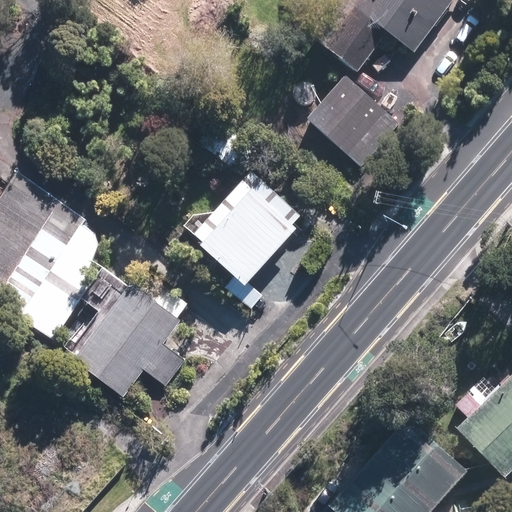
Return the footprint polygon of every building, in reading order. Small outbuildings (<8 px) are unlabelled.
[(334,0),(303,44),(352,80),(382,38),(404,53),(441,0),(334,0)] [(397,127),(339,79),(301,124),(359,173),(397,127)] [(214,120),(194,147),(222,168),(242,141),(214,120)] [(189,255),(237,297),(291,236),(286,231),(297,219),(245,173),(184,243),(192,251),(189,255)] [(0,312),(51,344),(75,306),(68,302),(107,240),(9,178),(0,191),(0,312)] [(176,325),(97,272),(76,303),(91,313),(60,360),(121,401),(139,375),(155,386),(174,359),(159,349),(176,325)] [(495,481),(511,464),(511,368),(489,391),(477,379),(450,406),(462,418),(448,432),(495,481)] [(425,511),(457,475),(393,420),(317,508),(321,511),(425,511)]
